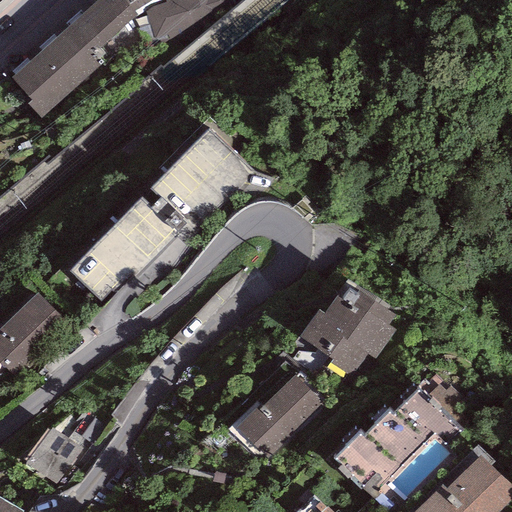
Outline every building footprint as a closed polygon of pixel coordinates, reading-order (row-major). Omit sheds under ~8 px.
[(97,0),(10,77),(32,101),(27,105),(40,119),(100,66),(91,56),(138,15),(134,11),(124,0),(97,0)] [(124,0),(134,11),(151,0),(124,0)] [(167,34),(170,41),(208,28),(215,23),(213,14),(235,7),(232,0),(165,0),(166,3),(144,11),(154,39),(167,34)] [(133,228),(56,300),(89,335),(232,202),(197,166),(140,219),(148,227),(139,235),(133,228)] [(73,329),(36,293),(0,330),(0,359),(22,381),(73,329)] [(397,347),(355,321),(361,312),(346,303),(340,313),(335,312),(326,325),(328,330),(323,333),(318,329),(298,361),(326,379),(319,391),(343,407),(357,385),(369,392),(397,347)] [(295,372),(230,428),(260,462),(325,406),(295,372)] [(360,431),(333,458),(340,465),(337,468),(361,491),(362,489),(375,500),(434,434),(447,446),(463,431),(418,389),(391,413),(388,409),(364,435),(360,431)] [(82,449),(52,426),(26,460),(56,483),(82,449)] [(442,484),(413,511),(498,511),(511,498),(511,487),(479,456),(446,489),(442,484)] [(313,495),(295,511),(333,511),(327,506),(326,508),(313,495)] [(0,511),(21,511),(23,511),(0,497),(0,511)]
